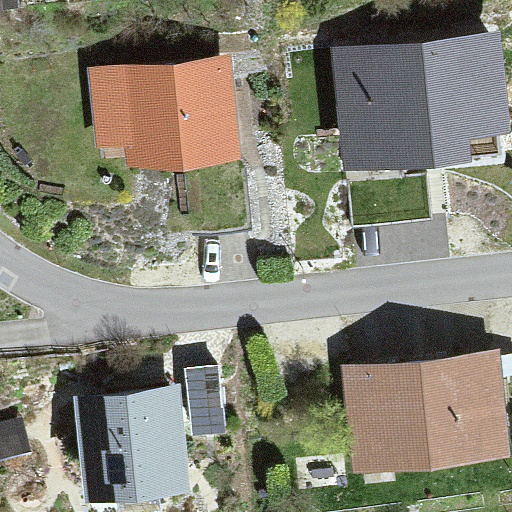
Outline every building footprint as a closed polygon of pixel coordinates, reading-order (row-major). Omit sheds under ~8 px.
[(411,147),(436,144),(438,157),(500,150),(489,34),(356,49),(364,131),(341,134),(344,166),(412,159),(411,147)] [(127,68),(135,145),(157,143),(158,153),(206,147),(205,138),(228,135),(219,58),(127,68)] [(245,167),(185,173),(192,233),(251,227),(245,167)] [(350,223),(431,215),(426,171),(346,179),(350,223)] [(350,367),(356,423),(388,420),(391,445),(430,451),(466,437),(464,412),(496,408),(490,353),(350,367)] [(93,479),(178,470),(169,386),(84,395),(93,479)] [(0,420),(0,454),(29,447),(20,416),(0,420)]
